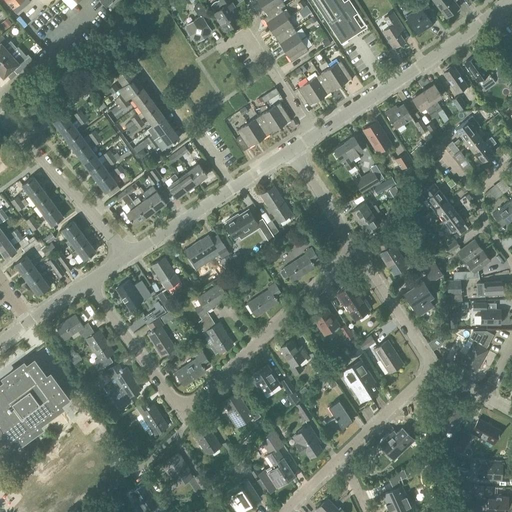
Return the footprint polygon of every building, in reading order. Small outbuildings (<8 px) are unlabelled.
[(11,0),(16,5),(12,8),(16,14),(30,2),(28,0),(11,0)] [(230,0),(218,0),(210,5),(215,13),(214,13),(225,30),(237,22),(229,10),(234,6),(230,0)] [(281,0),(269,0),(260,6),(267,16),(281,8),(285,6),(281,0)] [(312,0),(340,42),(361,29),(353,16),(357,14),(348,0),(344,3),(342,0),(312,0)] [(403,11),(413,27),(414,26),(418,32),(425,28),(426,29),(432,25),(428,19),(426,15),(432,11),(424,0),(422,0),(417,3),(418,4),(415,6),(413,4),(403,11)] [(432,0),(446,17),(459,8),(452,0),(432,0)] [(194,6),(193,8),(197,14),(201,15),(206,12),(201,4),(198,3),(194,6)] [(311,12),(306,5),(299,11),(303,17),(311,12)] [(288,18),(281,8),(267,16),(263,19),(270,30),(288,18)] [(396,29),(402,26),(393,12),(384,18),(389,27),(382,31),(393,48),(404,41),(396,29)] [(187,24),(186,29),(194,40),(198,41),(210,34),(211,30),(203,18),(199,17),(187,24)] [(288,18),(270,30),(277,40),(294,29),(288,18)] [(5,29),(12,23),(8,19),(2,25),(5,29)] [(294,29),(277,40),(284,51),(301,40),(294,29)] [(10,42),(9,43),(1,35),(0,35),(0,61),(9,53),(15,48),(10,42)] [(301,40),(284,51),(291,62),(308,50),(301,40)] [(16,74),(27,64),(32,60),(28,54),(23,59),(20,55),(15,59),(9,53),(0,61),(0,73),(3,77),(12,69),(16,74)] [(496,83),(488,72),(476,55),(471,58),(472,59),(464,64),(476,81),(477,80),(484,91),(496,83)] [(340,61),(330,68),(341,85),(352,78),(340,61)] [(505,63),(497,63),(497,77),(505,77),(505,63)] [(453,66),(443,73),(457,92),(466,86),(453,66)] [(123,85),(135,77),(127,67),(116,75),(123,85)] [(330,92),(341,85),(330,68),(319,75),(330,92)] [(319,75),(308,82),(320,99),(330,92),(319,75)] [(119,89),(123,94),(116,99),(119,104),(126,99),(131,95),(142,87),(135,77),(123,85),(119,89)] [(320,99),(308,82),(298,88),(309,106),(320,99)] [(119,89),(115,84),(109,89),(112,94),(119,89)] [(424,91),(423,91),(435,110),(440,107),(435,100),(441,96),(433,84),(432,85),(431,84),(428,86),(428,88),(424,91)] [(131,95),(138,105),(149,97),(142,87),(131,95)] [(435,110),(423,91),(422,92),(417,95),(416,94),(413,96),(413,97),(412,98),(420,110),(425,107),(429,114),(435,110)] [(459,96),(452,100),(459,110),(465,106),(459,96)] [(157,107),(149,97),(138,105),(142,111),(138,115),(137,114),(131,119),(131,120),(134,124),(141,119),(146,116),(157,107)] [(126,99),(119,104),(123,108),(130,104),(126,99)] [(102,101),(97,104),(101,110),(106,107),(102,101)] [(279,103),(269,109),(280,127),(291,120),(279,103)] [(403,104),(387,114),(396,128),(412,118),(403,104)] [(146,116),(153,126),(164,117),(157,107),(146,116)] [(270,134),(280,127),(269,109),(258,116),(270,134)] [(77,120),(83,115),(80,110),(73,115),(77,120)] [(65,113),(53,122),(61,132),(72,123),(65,113)] [(83,115),(77,120),(81,125),(87,120),(83,115)] [(258,116),(248,123),(259,141),(270,134),(258,116)] [(467,120),(455,129),(464,140),(476,131),(481,127),(472,116),(467,120)] [(153,126),(160,136),(172,127),(164,117),(153,126)] [(134,124),(138,128),(144,124),(141,119),(134,124)] [(421,133),(427,141),(432,138),(426,129),(420,119),(415,123),(421,133)] [(127,129),(134,124),(131,120),(124,125),(127,129)] [(377,121),(363,130),(378,153),(391,144),(377,121)] [(72,123),(61,132),(68,142),(79,133),(72,123)] [(243,151),(259,141),(248,123),(237,130),(240,136),(235,139),(243,151)] [(431,123),(426,127),(432,135),(437,131),(431,123)] [(179,138),(172,127),(160,136),(155,139),(149,144),(152,149),(158,145),(162,150),(168,146),(179,138)] [(98,135),(95,130),(88,135),(92,140),(98,135)] [(476,131),(464,140),(472,151),(484,142),(481,137),(484,134),(481,130),(477,133),(476,131)] [(79,133),(68,142),(75,152),(87,143),(79,133)] [(145,139),(149,144),(155,139),(152,134),(145,139)] [(95,145),(102,140),(98,135),(92,140),(95,145)] [(363,152),(360,148),(353,137),(347,140),(348,141),(334,150),(340,160),(341,160),(347,170),(354,165),(352,161),(351,159),(363,152)] [(484,142),(472,151),(481,162),(493,153),(489,148),(496,143),(491,137),(484,142)] [(447,145),(451,150),(456,146),(452,141),(447,145)] [(87,143),(75,152),(83,162),(94,153),(87,143)] [(175,153),(178,158),(188,151),(184,146),(175,153)] [(456,146),(451,150),(455,155),(460,151),(456,146)] [(94,153),(83,162),(90,172),(113,155),(109,150),(103,155),(98,158),(94,153)] [(178,158),(175,153),(168,158),(172,163),(178,158)] [(405,153),(395,159),(401,170),(412,163),(405,153)] [(113,155),(90,172),(98,182),(109,174),(105,168),(110,164),(116,160),(113,155)] [(473,169),(470,164),(469,163),(464,167),(468,172),(473,169)] [(188,171),(197,182),(207,175),(199,164),(188,171)] [(109,174),(98,182),(105,192),(117,184),(112,178),(117,175),(124,170),(120,165),(114,170),(109,174)] [(412,166),(403,172),(406,178),(416,172),(412,166)] [(155,168),(150,172),(157,181),(162,178),(155,168)] [(360,177),(354,180),(358,187),(362,193),(380,182),(379,180),(372,169),(372,170),(360,177)] [(188,171),(178,179),(187,190),(197,182),(188,171)] [(152,185),(157,181),(150,172),(145,175),(152,185)] [(169,177),(173,182),(168,186),(176,197),(187,190),(178,179),(175,173),(169,177)] [(33,176),(22,184),(29,194),(41,186),(33,176)] [(391,177),(373,187),(377,194),(395,183),(391,177)] [(511,183),(511,182),(508,178),(503,182),(507,187),(511,183)] [(452,179),(446,183),(450,188),(456,184),(452,179)] [(434,183),(422,193),(426,198),(427,200),(435,209),(447,200),(438,189),(434,183)] [(41,186),(29,194),(37,205),(48,196),(41,186)] [(130,186),(125,190),(128,195),(134,191),(130,186)] [(148,190),(143,193),(146,199),(154,210),(159,206),(161,208),(165,205),(164,203),(165,202),(158,193),(157,191),(153,186),(148,190)] [(274,186),(261,195),(264,199),(279,222),(291,214),(274,186)] [(132,209),(131,210),(126,213),(134,225),(145,217),(133,201),(128,195),(125,190),(114,198),(118,202),(123,199),(127,205),(128,205),(132,209)] [(491,191),(486,195),(489,200),(495,196),(491,191)] [(11,201),(14,206),(21,201),(17,196),(11,201)] [(48,196),(37,205),(44,215),(56,206),(48,196)] [(459,200),(463,205),(469,201),(465,196),(459,200)] [(137,198),(133,201),(145,217),(154,210),(146,199),(141,202),(138,197),(137,198)] [(447,200),(435,209),(443,221),(455,211),(447,200)] [(14,206),(18,211),(25,206),(21,201),(14,206)] [(473,206),(469,201),(463,205),(467,210),(473,206)] [(511,205),(509,202),(492,215),(498,221),(502,227),(511,218),(511,205)] [(365,203),(352,211),(353,211),(360,221),(378,209),(375,204),(368,208),(365,204),(365,203)] [(56,206),(44,215),(48,219),(52,225),(63,216),(56,206)] [(390,220),(393,226),(406,218),(400,207),(394,210),(397,215),(390,220)] [(378,209),(360,221),(366,231),(366,232),(373,228),(375,230),(385,224),(379,216),(381,215),(378,209)] [(225,224),(234,238),(239,235),(241,239),(247,235),(245,231),(257,224),(259,227),(269,242),(275,238),(265,223),(259,227),(248,210),(234,218),(233,216),(226,221),(227,223),(225,224)] [(443,221),(440,224),(448,235),(464,223),(455,211),(443,221)] [(25,221),(29,226),(36,221),(32,216),(25,221)] [(414,217),(395,229),(398,234),(412,225),(413,228),(418,224),(414,217)] [(73,220),(62,229),(69,239),(81,231),(73,220)] [(29,226),(33,231),(39,226),(36,221),(29,226)] [(278,231),(271,221),(266,224),(273,235),(278,231)] [(11,233),(14,237),(19,234),(16,229),(11,233)] [(2,231),(0,232),(0,247),(9,241),(2,231)] [(69,239),(67,241),(74,251),(88,241),(81,231),(69,239)] [(51,233),(43,239),(47,244),(55,238),(51,233)] [(19,234),(14,237),(17,242),(22,238),(19,234)] [(208,235),(185,250),(193,264),(216,249),(222,257),(229,253),(224,246),(217,235),(211,239),(208,235)] [(380,254),(386,263),(404,251),(400,245),(395,247),(394,245),(393,243),(390,239),(391,239),(390,238),(376,248),(377,248),(379,253),(380,254)] [(458,251),(455,253),(457,256),(464,264),(481,251),(473,240),(458,251)] [(9,241),(0,247),(0,250),(6,259),(17,251),(9,241)] [(74,251),(72,253),(73,255),(76,256),(80,253),(84,259),(96,251),(88,241),(74,251)] [(456,241),(446,247),(449,252),(459,246),(456,241)] [(52,243),(42,250),(47,256),(56,249),(52,243)] [(415,261),(418,266),(437,254),(432,246),(426,250),(428,253),(415,261)] [(281,270),(281,273),(284,277),(286,278),(289,276),(293,281),(314,267),(312,263),(319,259),(311,248),(304,252),(306,255),(284,268),(281,270)] [(404,251),(386,263),(392,272),(392,273),(393,273),(407,264),(406,263),(406,264),(404,261),(408,258),(404,251)] [(481,251),(464,264),(469,271),(465,271),(466,279),(478,277),(477,271),(489,262),(481,251)] [(62,263),(67,260),(61,252),(56,255),(62,263)] [(244,260),(238,252),(232,256),(238,264),(244,260)] [(26,255),(15,264),(22,274),(34,266),(26,255)] [(235,265),(228,255),(221,260),(228,270),(235,265)] [(53,257),(48,261),(54,269),(59,266),(53,257)] [(164,257),(151,265),(166,289),(179,280),(164,257)] [(72,268),(67,260),(62,263),(68,271),(72,268)] [(434,264),(424,271),(431,282),(441,275),(434,264)] [(34,266),(22,274),(30,284),(41,276),(34,266)] [(59,266),(54,269),(60,277),(64,274),(59,266)] [(41,276),(30,284),(37,294),(48,286),(41,276)] [(129,280),(116,288),(129,308),(142,300),(138,295),(147,289),(141,280),(132,285),(129,280)] [(459,280),(447,281),(448,295),(460,294),(459,280)] [(337,293),(338,293),(346,305),(354,319),(368,309),(358,293),(361,291),(355,282),(337,293)] [(422,282),(405,294),(409,300),(419,314),(431,306),(427,299),(431,297),(422,282)] [(485,296),(502,294),(501,282),(484,283),(476,284),(477,296),(485,295),(485,296)] [(278,302),(275,298),(281,294),(275,283),(268,287),(269,289),(248,303),(256,316),(278,302)] [(201,304),(195,308),(202,319),(198,321),(202,327),(212,320),(206,310),(228,296),(219,284),(197,298),(201,304)] [(157,294),(168,311),(173,308),(162,291),(157,294)] [(472,303),(472,310),(480,310),(480,316),(475,316),(475,324),(480,324),(500,324),(500,310),(496,310),(485,310),(485,303),(472,303)] [(161,305),(151,311),(156,318),(166,311),(161,305)] [(327,308),(312,317),(324,334),(328,341),(342,332),(340,328),(338,325),(327,308)] [(75,315),(57,327),(64,339),(78,330),(81,336),(92,329),(88,323),(83,326),(75,315)] [(158,318),(147,325),(151,331),(147,334),(162,356),(167,352),(170,357),(178,352),(175,347),(161,326),(163,325),(158,318)] [(212,320),(202,327),(204,329),(202,330),(207,337),(206,337),(216,353),(219,351),(220,353),(232,345),(218,323),(215,324),(212,320)] [(340,328),(342,332),(347,340),(353,337),(345,325),(340,328)] [(92,329),(81,336),(84,340),(86,338),(98,357),(95,359),(95,364),(97,367),(102,368),(113,361),(108,355),(113,352),(99,330),(94,333),(92,329)] [(371,336),(359,343),(363,349),(375,342),(371,336)] [(302,369),(298,362),(307,356),(301,346),(297,348),(292,340),(280,348),(291,366),(289,367),(294,375),(302,369)] [(387,340),(374,349),(389,372),(402,364),(387,340)] [(463,343),(459,352),(454,361),(474,372),(486,350),(472,342),(470,347),(463,343)] [(315,351),(309,355),(318,368),(324,364),(315,351)] [(197,358),(175,372),(183,385),(205,371),(203,367),(209,363),(202,352),(195,357),(197,358)] [(361,361),(343,372),(346,378),(345,379),(349,386),(354,383),(363,398),(376,390),(369,378),(371,377),(361,361)] [(137,398),(133,393),(140,389),(126,367),(122,370),(118,363),(107,370),(112,377),(114,376),(122,389),(112,396),(120,409),(137,398)] [(0,437),(7,446),(15,441),(17,444),(36,430),(33,427),(56,410),(54,406),(62,401),(45,378),(42,381),(29,364),(22,370),(19,367),(0,381),(3,384),(0,386),(0,437)] [(278,383),(267,365),(251,376),(262,394),(278,383)] [(329,372),(317,384),(319,387),(328,382),(332,388),(337,384),(329,372)] [(95,391),(105,384),(100,376),(90,383),(95,391)] [(286,378),(281,381),(289,394),(294,390),(286,378)] [(294,391),(286,396),(291,404),(299,399),(294,391)] [(237,393),(223,402),(229,411),(228,412),(237,426),(252,417),(250,413),(250,412),(249,412),(237,393)] [(146,430),(150,427),(155,434),(167,426),(153,404),(149,406),(145,400),(134,407),(135,409),(130,412),(134,417),(137,416),(146,430)] [(338,400),(328,406),(335,416),(325,423),(331,431),(341,425),(342,427),(352,420),(338,400)] [(302,401),(296,405),(306,420),(312,416),(302,401)] [(436,422),(435,423),(453,432),(464,411),(447,402),(442,410),(444,411),(438,423),(436,422)] [(478,419),(471,432),(493,444),(500,430),(478,419)] [(413,422),(407,427),(413,432),(418,427),(413,422)] [(220,446),(206,425),(194,433),(207,454),(220,446)] [(309,426),(295,434),(300,441),(296,444),(301,453),(306,450),(310,457),(321,450),(314,438),(316,437),(309,426)] [(389,434),(379,444),(393,460),(400,453),(413,440),(401,428),(392,437),(389,434)] [(269,455),(284,445),(273,430),(263,436),(263,437),(260,440),(269,455)] [(470,436),(463,433),(454,449),(461,452),(470,436)] [(228,440),(223,444),(231,455),(236,452),(228,440)] [(269,492),(294,476),(278,450),(264,459),(270,467),(258,475),(269,492)] [(178,453),(162,463),(176,486),(191,476),(187,470),(189,469),(178,453)] [(235,462),(244,473),(249,468),(240,458),(235,462)] [(479,464),(478,478),(500,480),(501,465),(499,465),(499,464),(494,464),(494,465),(479,464)] [(403,468),(388,478),(390,484),(407,476),(403,468)] [(458,471),(457,484),(469,485),(470,471),(458,471)] [(200,473),(194,477),(202,490),(208,486),(200,473)] [(242,489),(228,498),(237,511),(238,511),(259,499),(246,479),(238,484),(242,489)] [(143,484),(130,493),(134,499),(136,498),(143,510),(156,502),(150,492),(149,493),(143,484)] [(382,494),(386,503),(385,503),(388,510),(390,509),(390,511),(412,511),(401,486),(382,494)] [(165,495),(159,499),(166,510),(172,506),(165,495)] [(485,505),(484,511),(503,511),(504,506),(508,507),(508,497),(496,496),(496,498),(488,498),(487,505),(485,505)] [(327,498),(315,510),(316,511),(343,511),(340,508),(338,510),(327,498)]
